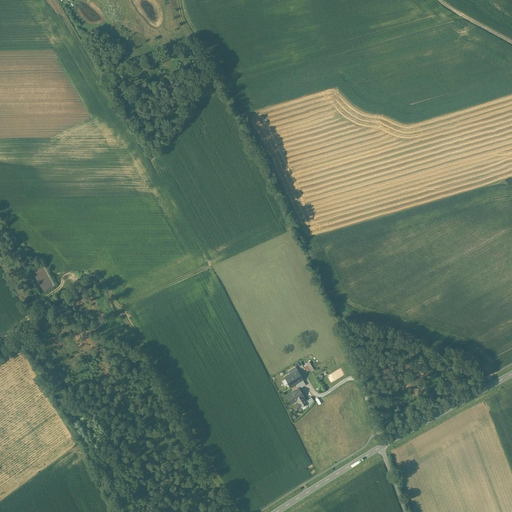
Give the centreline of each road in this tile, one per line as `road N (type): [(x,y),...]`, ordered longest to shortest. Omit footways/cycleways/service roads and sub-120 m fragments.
road 1 (tertiary): [(511,373),(379,447)]
road 2 (tertiary): [(379,447),(276,511)]
